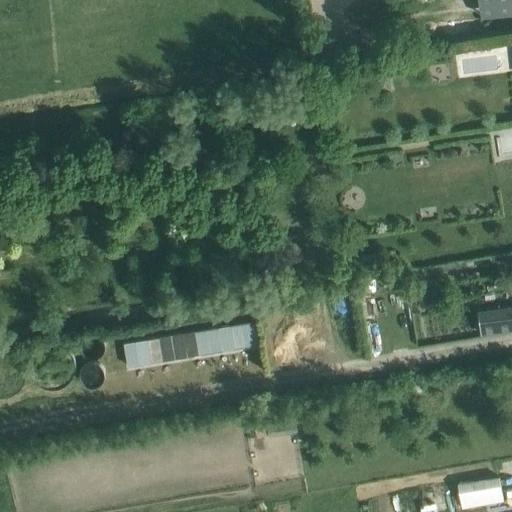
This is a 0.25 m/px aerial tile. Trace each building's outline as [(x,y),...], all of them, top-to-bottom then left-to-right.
[(407,0),(385,0),(387,11),(408,7),(407,0)] [(355,70),(355,92),(391,92),(391,70),(355,70)] [(297,112),(282,114),(284,123),(287,123),(287,126),(296,124),(296,121),(299,121),(297,112)] [(511,307),(483,310),(485,333),(511,330),(511,307)] [(258,345),(254,321),(123,344),(128,368),(258,345)] [(293,409),(253,417),(257,437),(269,435),(269,439),(286,435),(297,433),(295,421),(293,409)] [(511,497),(511,473),(453,485),(457,509),(511,497)]
